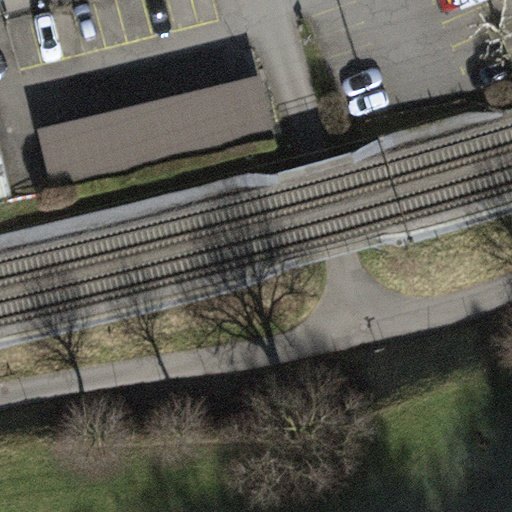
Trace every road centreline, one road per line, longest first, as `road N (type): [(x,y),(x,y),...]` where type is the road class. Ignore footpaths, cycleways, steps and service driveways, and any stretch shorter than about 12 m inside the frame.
road 1 (residential): [(0,393),(359,319)]
road 2 (residential): [(260,0),(320,166),(359,319)]
road 3 (residential): [(359,319),(511,290)]
